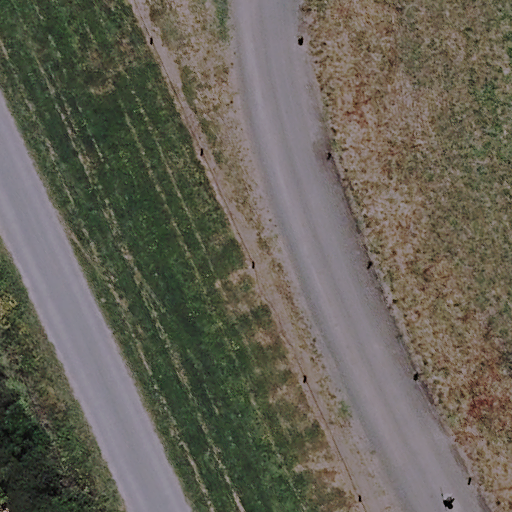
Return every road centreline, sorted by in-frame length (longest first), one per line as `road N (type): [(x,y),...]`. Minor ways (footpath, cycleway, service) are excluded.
road 1 (unknown): [(308,0),(342,257),(386,446),(417,511)]
road 2 (unknown): [(0,291),(99,511)]
